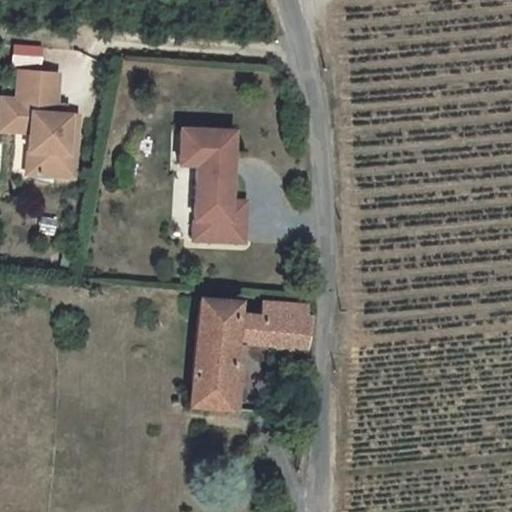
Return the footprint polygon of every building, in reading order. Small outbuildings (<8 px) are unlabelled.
[(16,153),(15,170),(24,171),(22,212),(70,215),(74,153),(59,153),(50,152),(51,143),(53,112),(20,110),(18,138),(11,138),(10,153),(16,153)] [(13,110),(11,138),(18,138),(20,110),(13,110)] [(10,153),(11,138),(0,137),(0,168),(15,170),(16,153),(10,153)] [(60,144),(51,143),(50,152),(59,153),(60,144)] [(173,200),(191,200),(189,255),(210,256),(210,276),(239,278),(241,238),(225,237),(228,167),(175,165),(173,200)] [(210,256),(189,255),(188,275),(210,276),(210,256)] [(300,381),(304,348),(300,348),(300,341),(241,336),(240,346),(235,345),(235,336),(193,333),(183,438),(222,442),(228,377),(300,381)]
